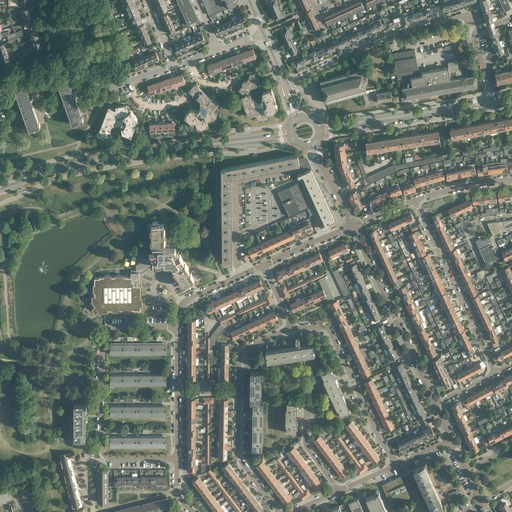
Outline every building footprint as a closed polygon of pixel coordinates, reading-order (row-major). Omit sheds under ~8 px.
[(135,22),(136,25),(143,22),(133,0),(121,0),(132,23),(135,22)] [(168,7),(165,0),(153,0),(160,13),(167,10),(165,8),(168,7)] [(197,14),(195,11),(196,11),(191,0),(179,6),(181,11),(183,13),(184,16),(187,24),(189,24),(195,21),(200,19),(197,14)] [(202,0),(209,15),(227,7),(233,5),(237,3),(236,0),(202,0)] [(309,4),(306,0),(298,4),(300,8),(309,4)] [(361,10),(364,9),(360,0),(355,3),(358,9),(361,15),(363,14),(361,10)] [(375,9),(372,2),(371,0),(365,0),(369,6),(371,5),(374,9),(375,9)] [(449,9),(446,0),(444,0),(443,1),(441,2),(441,4),(442,4),(444,11),(449,9)] [(455,8),(452,0),(446,0),(449,9),(455,8)] [(499,0),(505,11),(511,8),(508,0),(499,0)] [(489,6),(493,5),(493,2),(491,3),(481,6),(483,12),(490,10),(489,6)] [(273,14),(281,10),(283,9),(280,3),(270,8),(273,14)] [(358,9),(355,3),(351,5),(355,13),(358,12),(360,16),(361,15),(358,9)] [(312,11),(311,9),(309,6),(309,4),(300,8),(296,10),(297,11),(301,10),(303,15),(312,11)] [(355,13),(351,5),(346,7),(349,13),(352,19),(354,18),(352,14),(355,13)] [(349,13),(346,7),(342,9),(346,17),(349,16),(351,20),(352,19),(349,13)] [(24,16),(30,14),(28,8),(21,10),(24,16)] [(427,17),(425,10),(424,8),(418,9),(419,11),(421,18),(427,17)] [(346,17),(342,9),(337,11),(341,19),(346,17)] [(281,10),(273,14),(275,20),(281,17),(281,18),(284,16),(285,15),(284,12),(283,13),(281,10)] [(302,23),(306,21),(315,17),(312,11),(303,15),(304,16),(304,17),(305,20),(301,22),(302,23)] [(341,19),(337,11),(333,13),(337,21),(341,19)] [(407,14),(406,12),(400,14),(401,17),(403,24),(404,25),(410,23),(410,22),(407,14)] [(407,13),(407,14),(410,22),(415,20),(413,13),(413,12),(407,13)] [(163,22),(170,19),(167,13),(161,16),(163,22)] [(337,21),(333,13),(329,15),(331,21),(334,27),(336,27),(334,22),(337,21)] [(30,14),(24,16),(26,22),(32,19),(30,14)] [(237,18),(240,24),(245,22),(243,15),(237,18)] [(331,21),(329,15),(324,17),(327,25),(331,24),(333,28),(334,27),(331,21)] [(392,17),(395,27),(403,24),(401,17),(398,18),(397,15),(392,17)] [(492,18),(494,17),(493,15),(484,17),(486,23),(493,21),(492,18)] [(315,17),(306,21),(308,26),(317,22),(315,17)] [(395,27),(392,17),(387,19),(387,17),(383,18),(384,22),(383,23),(384,27),(386,26),(386,29),(395,27)] [(240,24),(237,18),(231,20),(234,27),(240,24)] [(35,25),(32,19),(26,22),(28,28),(35,25)] [(172,24),(170,19),(163,22),(166,27),(172,24)] [(374,21),(378,30),(383,27),(384,27),(383,23),(382,23),(379,19),(374,21)] [(231,20),(226,23),(229,29),(234,27),(231,20)] [(372,33),(378,30),(374,21),(368,24),(369,24),(372,33)] [(224,23),(223,22),(220,24),(220,25),(223,32),(229,29),(226,23),(224,23)] [(319,26),(317,22),(308,26),(310,30),(319,26)] [(146,30),(144,24),(137,27),(135,28),(136,31),(138,29),(139,33),(146,30)] [(172,24),(166,27),(168,33),(175,30),(172,24)] [(367,35),(372,33),(369,24),(363,27),(367,35)] [(223,32),(220,25),(215,27),(218,34),(223,32)] [(361,37),(367,35),(363,27),(358,29),(361,37)] [(283,37),(290,34),(288,29),(281,32),(283,37)] [(361,37),(358,29),(357,29),(352,31),(356,40),(361,37)] [(499,34),(498,32),(496,32),(495,29),(489,31),(491,37),(497,35),(499,34)] [(142,38),(148,35),(146,30),(139,33),(137,34),(138,37),(141,36),(142,38)] [(199,42),(205,40),(202,33),(201,31),(195,33),(196,36),(199,42)] [(351,42),(356,40),(352,31),(347,34),(348,36),(351,42)] [(32,40),(39,37),(37,32),(30,34),(32,40)] [(290,34),(283,37),(286,43),(292,40),(290,34)] [(151,41),(148,35),(142,38),(144,44),(151,41)] [(199,42),(196,36),(190,38),(193,45),(199,42)] [(343,39),(342,39),(345,45),(351,42),(348,36),(343,39)] [(39,37),(32,40),(34,45),(41,43),(39,37)] [(340,47),(345,45),(342,39),(343,39),(342,37),(336,39),(340,47)] [(179,41),(179,43),(182,50),(188,47),(185,41),(184,38),(181,39),(181,40),(179,41)] [(193,45),(190,38),(185,41),(188,47),(193,45)] [(334,50),(340,47),(336,39),(331,42),(334,50)] [(504,39),(499,40),(492,43),(494,48),(506,44),(504,39)] [(295,45),(292,40),(286,43),(288,49),(289,48),(291,52),(297,49),(296,45),(295,45)] [(326,46),(329,52),(334,50),(331,42),(326,44),(326,46)] [(41,43),(34,45),(32,46),(34,52),(43,49),(41,43)] [(182,50),(179,43),(174,46),(177,52),(182,50)] [(323,55),(329,52),(326,46),(321,48),(321,49),(323,55)] [(501,48),(503,48),(502,46),(494,48),(496,54),(503,52),(501,48)] [(318,57),(323,55),(321,49),(321,48),(320,47),(314,49),(315,50),(318,57)] [(247,51),(250,59),(253,57),(255,58),(256,54),(254,54),(253,48),(247,51)] [(8,54),(6,49),(0,50),(0,52),(2,57),(8,54)] [(315,50),(310,53),(309,53),(313,60),(312,60),(312,61),(318,58),(318,57),(315,50)] [(415,50),(407,51),(394,53),(395,60),(394,60),(398,79),(402,78),(402,79),(410,77),(419,76),(419,73),(418,68),(416,56),(415,50)] [(156,51),(150,54),(153,61),(159,58),(156,51)] [(247,60),(250,59),(247,51),(242,52),(241,53),(244,62),(247,61),(247,60)] [(310,53),(309,52),(303,54),(304,56),(307,62),(312,60),(313,60),(309,53),(310,53)] [(241,63),(244,62),(241,53),(235,55),(238,63),(241,62),(241,63)] [(10,60),(8,54),(2,57),(4,63),(10,60)] [(153,61),(150,54),(145,57),(148,63),(153,61)] [(230,57),(233,66),(236,65),(236,64),(238,63),(235,55),(230,57)] [(307,62),(304,56),(299,59),(302,65),(307,62)] [(148,63),(145,57),(139,59),(142,66),(148,63)] [(233,66),(230,57),(224,59),(227,67),(230,66),(230,67),(233,66)] [(142,66),(139,59),(133,62),(136,68),(141,66),(142,66)] [(227,67),(224,59),(219,61),(222,70),(225,69),(224,68),(227,67)] [(299,59),(293,61),(292,62),(291,63),(292,65),(293,65),(295,65),(296,68),(302,65),(299,59)] [(410,77),(402,79),(401,79),(402,86),(403,86),(403,87),(402,87),(404,99),(478,86),(477,83),(478,83),(478,81),(477,81),(476,75),(471,75),(469,73),(466,73),(466,76),(462,77),(462,75),(461,68),(461,69),(459,69),(458,60),(448,62),(449,67),(448,67),(449,71),(448,72),(449,77),(450,77),(450,79),(424,83),(412,85),(411,82),(410,77)] [(219,61),(213,63),(216,71),(218,70),(219,71),(222,70),(219,61)] [(217,73),(216,71),(213,63),(207,65),(204,66),(204,69),(208,67),(209,70),(208,72),(214,75),(217,73)] [(449,71),(448,67),(430,70),(430,71),(423,73),(424,83),(450,79),(450,77),(449,77),(448,72),(449,71)] [(367,104),(366,100),(364,94),(365,94),(363,89),(364,89),(363,88),(365,86),(367,84),(365,80),(361,78),(360,76),(359,72),(353,74),(352,71),(348,72),(349,75),(319,83),(320,87),(323,100),(324,105),(326,104),(327,104),(358,95),(362,107),(368,106),(367,104)] [(422,73),(419,73),(419,76),(410,77),(411,82),(412,85),(424,83),(423,73),(422,71),(422,73)] [(506,81),(505,71),(495,73),(497,83),(506,81)] [(182,74),(176,76),(179,84),(182,83),(184,84),(186,80),(184,79),(182,74)] [(252,115),(253,117),(266,120),(267,115),(269,116),(277,106),(274,103),(275,101),(275,99),(271,89),(263,92),(261,100),(251,99),(249,92),(252,88),(256,86),(256,84),(259,80),(252,74),(250,74),(249,78),(245,82),(243,81),(242,86),(239,90),(242,93),(240,94),(248,116),(252,115)] [(179,84),(176,76),(170,78),(173,87),(176,86),(176,85),(179,84)] [(165,80),(167,88),(170,87),(170,88),(173,87),(170,78),(165,80)] [(76,90),(73,91),(69,80),(58,84),(73,124),(84,120),(74,93),(76,92),(76,90)] [(159,82),(162,91),(165,90),(165,89),(167,88),(165,80),(159,82)] [(159,92),(162,91),(159,82),(153,84),(156,92),(159,91),(159,92)] [(197,124),(198,128),(210,123),(211,121),(215,122),(216,117),(217,109),(215,108),(218,104),(210,97),(209,93),(206,94),(198,88),(197,83),(194,84),(189,91),(193,94),(192,97),(197,98),(200,101),(199,111),(190,109),(185,116),(194,124),(197,124)] [(156,92),(153,84),(147,86),(149,91),(148,93),(152,94),(153,93),(156,92)] [(32,96),(30,97),(27,86),(16,89),(30,130),(41,126),(31,98),(33,98),(32,96)] [(392,100),(391,91),(376,93),(376,92),(369,93),(370,98),(366,100),(367,104),(378,101),(378,102),(392,100)] [(134,122),(137,119),(129,109),(127,109),(126,105),(114,107),(113,109),(109,107),(105,117),(101,120),(103,122),(99,131),(96,134),(97,136),(106,139),(108,135),(110,134),(109,130),(111,125),(121,124),(122,132),(130,135),(135,124),(134,122)] [(506,128),(504,119),(495,120),(497,130),(506,128)] [(495,120),(486,122),(488,131),(497,130),(495,120)] [(156,132),(156,123),(152,124),(151,122),(146,128),(146,133),(156,132)] [(486,122),(477,124),(479,133),(488,131),(486,122)] [(479,133),(477,124),(468,125),(470,135),(479,133)] [(470,135),(468,125),(459,127),(461,136),(470,135)] [(461,136),(459,127),(450,129),(451,138),(461,136)] [(429,133),(430,142),(440,140),(438,131),(429,133)] [(430,142),(429,133),(420,134),(421,143),(430,142)] [(420,134),(411,135),(412,145),(421,143),(420,134)] [(411,135),(402,137),(403,146),(412,145),(411,135)] [(402,137),(393,138),(394,147),(403,146),(402,137)] [(393,138),(384,140),(385,149),(394,147),(393,138)] [(376,153),(383,152),(382,149),(385,149),(384,140),(375,141),(376,150),(376,153)] [(376,150),(375,141),(365,142),(367,152),(376,150)] [(336,154),(345,153),(344,143),(334,145),(336,154)] [(345,153),(336,154),(337,163),(346,162),(347,162),(345,153)] [(299,164),(297,154),(221,169),(222,263),(232,263),(231,177),(299,164)] [(333,217),(307,159),(300,160),(301,164),(298,166),(301,173),(297,175),(300,182),(298,183),(296,179),(246,201),(259,230),(271,224),(273,223),(276,222),(311,206),(321,229),(328,226),(327,223),(334,220),(333,217)] [(346,162),(337,163),(340,171),(348,168),(346,162)] [(348,168),(340,171),(342,177),(350,174),(348,168)] [(352,179),(350,174),(342,177),(344,182),(352,179)] [(355,185),(352,179),(344,182),(347,188),(355,185)] [(410,192),(415,190),(412,181),(407,182),(408,186),(407,186),(408,188),(409,188),(410,191),(409,191),(410,192)] [(394,182),(391,183),(392,185),(393,185),(394,188),(394,189),(395,190),(396,190),(397,193),(396,193),(397,195),(402,192),(398,183),(395,184),(394,182)] [(405,194),(410,192),(409,191),(410,191),(409,188),(408,188),(407,186),(408,186),(407,182),(402,184),(405,194)] [(388,187),(392,197),(397,195),(396,193),(397,193),(396,190),(395,190),(394,189),(394,188),(393,185),(392,185),(388,187)] [(387,199),(392,197),(388,187),(387,188),(388,188),(383,190),(384,193),(385,195),(386,195),(387,198),(386,198),(386,199),(387,199)] [(379,194),(382,201),(387,199),(386,199),(386,198),(387,198),(386,195),(385,195),(384,193),(383,190),(381,191),(382,193),(379,194)] [(360,196),(359,193),(357,194),(355,191),(348,195),(350,199),(351,199),(352,200),(355,198),(355,197),(356,196),(357,197),(360,196)] [(375,193),(374,191),(372,192),(374,197),(374,198),(375,199),(376,199),(377,202),(376,202),(377,204),(382,201),(379,194),(378,192),(375,193)] [(374,198),(374,197),(372,192),(372,193),(370,194),(370,196),(368,197),(368,198),(371,203),(372,206),(377,204),(376,202),(377,202),(376,199),(375,199),(374,198)] [(361,198),(360,196),(357,197),(356,196),(355,197),(355,198),(352,200),(351,199),(350,199),(353,205),(360,201),(359,199),(361,198)] [(355,210),(371,203),(368,198),(365,199),(366,202),(361,204),(360,201),(353,205),(355,210)] [(464,202),(467,209),(473,207),(469,200),(464,202)] [(463,214),(465,213),(464,211),(467,209),(464,202),(459,205),(462,212),(463,214)] [(462,212),(459,205),(454,207),(457,214),(462,212)] [(452,218),(454,217),(454,215),(457,214),(454,207),(448,210),(451,217),(452,218)] [(435,222),(441,220),(439,216),(442,215),(441,213),(432,217),(435,222)] [(412,223),(415,222),(411,214),(405,216),(408,222),(411,220),(412,223)] [(408,222),(405,216),(400,219),(402,224),(403,226),(409,223),(408,222)] [(403,226),(402,224),(400,219),(394,221),(397,227),(400,225),(401,227),(403,226)] [(487,223),(493,235),(506,229),(511,226),(511,219),(503,221),(487,223)] [(30,224),(32,229),(43,225),(42,220),(30,224)] [(437,228),(445,224),(444,222),(442,223),(441,220),(435,222),(437,228)] [(158,224),(158,221),(152,221),(152,224),(151,224),(151,251),(150,251),(149,251),(148,252),(147,252),(146,253),(145,254),(144,254),(143,255),(142,256),(141,257),(141,258),(141,259),(140,260),(140,261),(140,262),(140,263),(140,264),(136,264),(136,270),(131,270),(131,269),(131,277),(127,277),(127,276),(123,276),(123,274),(115,275),(115,276),(111,276),(111,275),(103,275),(103,276),(99,276),(99,278),(94,278),(94,284),(93,284),(93,292),(95,292),(95,296),(92,296),(92,302),(95,306),(93,307),(95,309),(97,308),(99,312),(108,312),(108,310),(112,310),(112,311),(120,311),(120,309),(123,309),(123,311),(131,311),(131,309),(133,309),(133,310),(140,309),(140,306),(142,305),(142,297),(140,297),(140,285),(142,285),(141,276),(145,274),(146,275),(147,275),(148,276),(149,276),(150,276),(151,277),(152,277),(153,277),(153,279),(153,277),(155,277),(158,275),(158,276),(157,271),(157,270),(157,269),(158,269),(158,268),(159,268),(159,267),(159,266),(160,265),(160,264),(164,264),(164,266),(169,268),(172,267),(183,286),(185,285),(186,287),(191,284),(189,282),(194,279),(177,251),(174,248),(163,248),(163,246),(164,246),(163,224),(158,224)] [(309,221),(303,224),(306,232),(313,229),(309,221)] [(394,230),(394,228),(397,227),(394,221),(389,224),(391,229),(392,231),(394,230)] [(300,235),(306,232),(303,224),(302,222),(299,223),(300,225),(297,227),(300,235)] [(445,224),(437,228),(440,233),(446,231),(444,227),(446,227),(445,224)] [(297,227),(295,228),(291,230),(294,237),(300,235),(297,227)] [(372,238),(377,236),(376,234),(378,233),(377,229),(369,233),(372,238)] [(291,230),(285,233),(288,240),(294,237),(291,230)] [(411,240),(418,237),(416,231),(409,235),(411,240)] [(447,233),(446,231),(440,233),(442,239),(448,236),(450,235),(449,233),(447,233)] [(285,233),(279,235),(282,243),(288,240),(285,233)] [(279,235),(273,238),(276,246),(282,243),(279,235)] [(445,244),(451,241),(453,240),(450,235),(448,236),(442,239),(445,244)] [(270,248),(276,246),(273,238),(272,236),(269,237),(270,239),(266,241),(270,248)] [(479,239),(475,241),(486,264),(499,258),(498,256),(501,255),(492,236),(480,241),(479,239)] [(414,245),(421,242),(418,237),(411,240),(412,243),(409,244),(411,247),(414,245)] [(377,249),(382,247),(381,244),(383,243),(382,240),(380,241),(374,244),(377,249)] [(266,241),(260,244),(264,251),(270,248),(266,241)] [(452,244),(451,241),(445,244),(448,250),(455,246),(454,244),(452,244)] [(423,247),(421,242),(414,245),(416,250),(423,247)] [(343,255),(349,252),(345,243),(339,246),(342,252),(343,255)] [(264,251),(260,244),(254,246),(258,254),(264,251)] [(258,254),(254,246),(248,249),(251,257),(258,254)] [(342,252),(339,246),(334,248),(337,255),(342,252)] [(425,253),(423,247),(416,250),(418,256),(425,253)] [(337,255),(334,248),(328,251),(331,257),(337,255)] [(459,255),(459,254),(457,252),(456,249),(451,252),(453,257),(459,255)] [(511,256),(508,249),(502,252),(505,259),(511,256)] [(382,260),(387,258),(389,257),(387,251),(385,252),(379,255),(382,260)] [(314,255),(317,263),(323,260),(319,253),(314,255)] [(421,263),(424,262),(431,259),(428,253),(421,257),(419,258),(421,263)] [(456,263),(461,260),(463,259),(460,253),(459,254),(459,255),(453,257),(456,263)] [(317,263),(314,255),(308,258),(312,265),(317,263)] [(312,265),(308,258),(303,260),(306,268),(312,265)] [(424,268),(426,267),(433,264),(431,259),(424,262),(421,263),(424,268)] [(458,268),(464,265),(462,262),(464,261),(463,259),(461,260),(456,263),(458,268)] [(303,260),(297,263),(301,270),(306,268),(303,260)] [(346,268),(349,269),(350,273),(351,272),(351,273),(358,269),(356,264),(355,264),(353,261),(345,265),(346,268)] [(297,263),(292,265),(295,273),(301,270),(297,263)] [(426,274),(428,272),(435,269),(433,264),(426,267),(424,268),(426,274)] [(461,273),(466,271),(469,270),(466,264),(464,265),(458,268),(461,273)] [(292,265),(287,268),(290,275),(295,273),(292,265)] [(504,275),(511,272),(508,266),(500,270),(502,276),(503,276),(504,275)] [(287,268),(281,270),(285,278),(290,275),(287,268)] [(353,274),(354,277),(361,274),(358,269),(351,273),(352,275),(353,274)] [(438,274),(435,269),(428,272),(431,278),(438,274)] [(285,278),(281,270),(275,273),(279,280),(285,278)] [(469,276),(466,271),(461,273),(463,279),(469,276)] [(361,274),(354,277),(357,283),(363,280),(361,274)] [(440,280),(438,274),(431,278),(433,283),(440,280)] [(472,279),(471,275),(469,276),(463,279),(466,284),(473,281),(472,279)] [(397,279),(392,282),(394,287),(400,285),(397,279)] [(254,283),(258,290),(263,287),(260,280),(254,283)] [(366,285),(363,280),(357,283),(359,288),(366,285)] [(440,280),(433,283),(436,288),(443,285),(440,280)] [(468,290),(474,287),(476,286),(474,283),(473,281),(466,284),(468,290)] [(254,283),(249,285),(252,293),(258,290),(254,283)] [(252,293),(249,285),(243,288),(247,295),(252,293)] [(359,288),(362,293),(368,290),(366,285),(359,288)] [(443,285),(436,288),(438,293),(445,290),(443,285)] [(401,295),(407,292),(405,286),(399,289),(401,295)] [(474,287),(468,290),(471,295),(478,292),(477,289),(475,290),(474,287)] [(243,288),(238,290),(241,297),(247,295),(243,288)] [(323,289),(320,290),(317,291),(321,299),(326,296),(325,293),(324,290),(323,289)] [(241,297),(238,290),(232,293),(236,300),(241,297)] [(362,293),(360,294),(359,294),(362,300),(362,299),(362,300),(364,299),(371,296),(368,290),(362,293)] [(314,293),(314,291),(311,292),(315,301),(321,299),(317,291),(314,293)] [(403,299),(412,296),(412,295),(410,291),(407,292),(401,295),(403,299)] [(310,304),(315,301),(311,292),(309,293),(310,295),(306,296),(310,304)] [(442,301),(449,298),(446,292),(439,295),(442,301)] [(236,300),(232,293),(227,295),(230,302),(236,300)] [(227,295),(222,297),(225,305),(230,302),(227,295)] [(481,297),(480,295),(472,298),(475,304),(480,301),(479,298),(481,297)] [(310,304),(306,296),(301,299),(304,306),(310,304)] [(373,301),(371,296),(364,299),(362,300),(363,302),(365,301),(367,304),(373,301)] [(406,305),(414,301),(412,296),(403,299),(406,305)] [(222,297),(216,300),(220,307),(225,305),(222,297)] [(449,298),(442,301),(444,306),(451,303),(449,298)] [(301,299),(296,301),(299,309),(304,306),(301,299)] [(332,309),(340,306),(337,299),(329,303),(332,309)] [(220,307),(216,300),(211,302),(214,310),(220,307)] [(299,309),(296,301),(290,304),(293,311),(299,309)] [(369,309),(376,306),(373,301),(367,304),(369,309)] [(408,310),(417,306),(415,301),(414,301),(406,305),(408,310)] [(482,304),(480,301),(475,304),(477,309),(485,306),(484,303),(482,304)] [(214,310),(211,302),(205,305),(208,313),(214,310)] [(453,308),(451,303),(444,306),(442,307),(443,309),(445,308),(446,311),(453,308)] [(342,312),(340,306),(332,309),(335,315),(342,312)] [(369,316),(378,312),(376,306),(369,309),(367,310),(369,316)] [(417,312),(419,311),(417,306),(408,310),(411,315),(417,312)] [(480,315),(485,312),(484,309),(486,308),(485,306),(477,309),(480,315)] [(453,308),(446,311),(449,316),(456,313),(453,308)] [(274,311),(269,314),(272,321),(278,319),(274,311)] [(419,311),(417,312),(411,315),(413,320),(421,316),(419,311)] [(342,312),(335,315),(338,321),(345,318),(342,312)] [(378,312),(369,316),(370,316),(371,317),(372,317),(373,317),(374,320),(381,317),(378,312)] [(487,315),(485,312),(480,315),(482,320),(490,317),(489,314),(487,315)] [(262,314),(263,316),(267,324),(272,321),(269,314),(266,315),(265,313),(262,314)] [(456,313),(449,316),(451,322),(458,318),(456,313)] [(263,316),(258,319),(261,326),(267,324),(263,316)] [(422,323),(424,322),(421,316),(413,320),(415,325),(422,322),(422,323)] [(490,323),(492,322),(490,317),(482,320),(485,325),(490,323)] [(255,320),(254,318),(252,320),(252,321),(256,329),(261,326),(258,319),(255,320)] [(348,324),(347,321),(345,318),(338,321),(341,327),(348,324)] [(458,318),(451,322),(454,327),(461,324),(458,318)] [(256,329),(252,321),(247,324),(250,331),(256,329)] [(381,325),(379,322),(367,328),(369,331),(374,329),(377,334),(379,333),(385,330),(383,324),(381,325)] [(422,322),(415,325),(418,330),(424,328),(422,323),(422,322)] [(487,331),(495,327),(494,325),(492,326),(490,323),(485,325),(487,331)] [(250,331),(247,324),(242,326),(245,334),(250,331)] [(348,324),(341,327),(343,334),(351,330),(348,324)] [(461,324),(454,327),(456,332),(463,329),(461,324)] [(242,326),(236,329),(240,336),(245,334),(242,326)] [(495,327),(487,331),(490,336),(495,334),(499,332),(496,327),(495,327)] [(424,328),(418,330),(420,336),(426,333),(424,328)] [(240,336),(236,329),(231,331),(234,339),(240,336)] [(354,336),(353,334),(351,330),(343,334),(346,340),(354,336)] [(388,335),(385,330),(379,333),(381,338),(388,335)] [(467,336),(464,331),(459,333),(458,333),(454,335),(457,341),(461,339),(467,336)] [(429,338),(426,333),(420,336),(423,341),(429,338)] [(497,337),(496,334),(495,334),(490,336),(492,342),(500,338),(499,336),(497,337)] [(388,335),(381,338),(384,343),(390,340),(388,335)] [(357,342),(354,336),(346,340),(349,346),(357,342)] [(431,343),(429,338),(423,341),(425,346),(431,343)] [(266,351),(267,361),(314,354),(313,344),(300,346),(299,340),(295,340),(296,346),(266,351)] [(386,348),(393,346),(390,340),(384,343),(382,344),(383,348),(386,347),(386,348)] [(359,348),(358,346),(357,342),(349,346),(352,352),(359,348)] [(427,351),(434,348),(436,347),(433,342),(431,343),(425,346),(427,351)] [(166,344),(110,344),(110,354),(166,353),(166,344)] [(393,346),(386,348),(389,354),(395,351),(393,346)] [(355,358),(362,354),(365,353),(362,347),(359,348),(352,352),(355,358)] [(467,356),(469,355),(474,353),(472,347),(466,350),(465,350),(467,356)] [(430,356),(436,353),(434,348),(427,351),(430,356)] [(501,349),(495,352),(499,359),(505,356),(502,351),(501,349)] [(395,351),(389,354),(391,359),(398,356),(395,351)] [(362,354),(355,358),(358,364),(365,360),(362,354)] [(441,363),(442,363),(443,362),(441,357),(438,358),(432,361),(435,366),(441,363)] [(368,367),(365,360),(358,364),(360,370),(368,367)] [(398,361),(392,364),(395,372),(396,372),(404,368),(402,363),(399,364),(398,361)] [(443,369),(445,368),(442,363),(441,363),(435,366),(437,371),(443,369)] [(479,363),(474,366),(476,371),(482,368),(479,363)] [(474,366),(473,364),(470,366),(469,364),(467,366),(469,368),(468,368),(471,374),(476,371),(474,366)] [(466,377),(471,374),(468,368),(469,368),(467,366),(467,367),(465,368),(466,370),(463,371),(466,377)] [(371,373),(368,367),(360,370),(363,376),(371,373)] [(338,409),(341,415),(351,411),(347,404),(331,368),(321,372),(324,379),(323,379),(337,409),(338,409)] [(400,377),(407,374),(404,368),(396,372),(398,371),(400,377)] [(253,402),(252,443),(252,449),(262,450),(262,443),(264,443),(264,410),(263,410),(263,402),(261,402),(261,395),(262,395),(262,379),(261,379),(261,372),(250,371),(250,377),(250,402),(253,402)] [(457,372),(458,374),(461,380),(466,377),(463,371),(460,373),(459,371),(457,372)] [(110,375),(110,385),(166,384),(166,374),(110,375)] [(401,383),(409,379),(407,374),(400,377),(399,377),(401,383)] [(442,382),(448,379),(446,374),(439,376),(442,382)] [(367,388),(375,384),(372,378),(364,381),(367,388)] [(405,387),(412,384),(409,379),(401,383),(403,382),(405,387)] [(448,379),(442,382),(444,387),(450,384),(448,379)] [(503,390),(509,388),(507,384),(504,379),(499,382),(502,388),(503,390)] [(499,382),(493,385),(496,389),(496,391),(502,388),(499,382)] [(375,384),(367,388),(370,394),(377,390),(375,384)] [(408,392),(414,389),(412,384),(405,387),(408,392)] [(496,389),(493,385),(493,384),(487,387),(490,392),(496,389)] [(490,392),(487,387),(482,390),(485,395),(486,397),(491,394),(490,392)] [(410,398),(416,395),(414,389),(408,392),(410,398)] [(377,390),(370,394),(373,400),(380,396),(377,390)] [(480,398),(482,397),(485,395),(482,390),(477,393),(480,398)] [(475,403),(478,401),(477,400),(480,398),(477,393),(472,395),(474,401),(475,403)] [(413,403),(419,400),(416,395),(410,398),(413,403)] [(470,406),(472,404),(471,402),(474,401),(472,395),(466,398),(469,404),(470,406)] [(380,396),(373,400),(375,406),(383,402),(380,396)] [(415,408),(421,405),(419,400),(413,403),(415,408)] [(298,402),(287,402),(287,409),(286,409),(285,425),(286,425),(286,432),(297,433),(298,402)] [(386,408),(383,402),(375,406),(378,412),(386,408)] [(88,415),(86,415),(86,404),(74,404),(74,440),(86,440),(86,417),(88,417),(88,415)] [(454,413),(463,408),(462,406),(459,407),(458,404),(451,407),(454,413)] [(110,406),(110,416),(166,415),(166,405),(110,406)] [(418,414),(424,411),(421,405),(415,408),(418,414)] [(386,408),(378,412),(381,418),(388,414),(386,408)] [(463,408),(454,413),(456,418),(463,415),(462,412),(464,411),(463,408)] [(424,411),(418,414),(421,422),(427,419),(426,417),(426,416),(424,411)] [(391,420),(388,414),(381,418),(384,424),(391,420)] [(463,415),(456,418),(459,424),(466,421),(463,415)] [(349,430),(355,425),(351,420),(345,425),(349,430)] [(391,420),(384,424),(387,430),(394,426),(391,420)] [(466,421),(459,424),(461,429),(468,426),(466,421)] [(502,426),(507,435),(511,432),(511,430),(508,423),(502,426)] [(359,430),(355,425),(349,430),(352,435),(359,430)] [(425,429),(428,437),(434,434),(431,426),(425,429)] [(471,432),(468,426),(461,429),(464,435),(471,432)] [(502,437),(507,435),(502,426),(497,428),(502,437)] [(496,440),(502,437),(497,428),(492,431),(496,440)] [(425,429),(419,432),(423,440),(428,437),(425,429)] [(362,435),(359,430),(352,435),(356,440),(362,435)] [(490,443),(496,440),(492,431),(489,432),(490,434),(487,436),(490,443)] [(419,432),(414,434),(417,442),(423,440),(419,432)] [(471,432),(464,435),(467,441),(473,437),(471,432)] [(317,444),(323,440),(320,434),(313,439),(317,444)] [(414,434),(408,437),(412,445),(417,442),(414,434)] [(357,446),(359,444),(366,439),(362,435),(356,440),(358,442),(356,444),(357,446)] [(110,446),(166,446),(166,437),(110,436),(110,446)] [(478,441),(476,436),(473,438),(473,437),(467,441),(469,446),(476,443),(475,442),(478,441)] [(412,445),(408,437),(402,440),(406,447),(412,445)] [(370,444),(366,439),(359,444),(363,449),(370,444)] [(323,440),(317,444),(320,449),(327,444),(323,440)] [(406,447),(402,440),(396,442),(400,450),(406,447)] [(479,449),(476,443),(469,446),(472,452),(479,449)] [(327,444),(320,449),(324,454),(330,449),(327,444)] [(370,444),(363,449),(367,454),(373,449),(370,444)] [(291,456),(297,451),(294,446),(287,451),(291,456)] [(330,449),(324,454),(328,459),(334,454),(330,449)] [(377,454),(373,449),(367,454),(370,459),(377,454)] [(297,451),(291,456),(295,461),(301,456),(297,451)] [(60,456),(61,460),(60,461),(61,462),(62,464),(61,465),(62,466),(64,475),(64,476),(65,477),(65,479),(65,480),(65,481),(66,481),(68,490),(68,491),(69,492),(69,494),(69,495),(70,496),(72,504),(72,505),(72,506),(73,508),(83,505),(84,503),(82,502),(79,492),(81,490),(79,489),(76,477),(77,475),(75,474),(72,462),(73,460),(71,459),(70,453),(60,456)] [(331,464),(338,459),(339,458),(336,453),(334,454),(328,459),(331,464)] [(377,454),(370,459),(373,463),(380,458),(377,454)] [(295,464),(296,463),(298,465),(305,461),(301,456),(295,461),(293,462),(295,464)] [(338,459),(331,464),(335,468),(341,464),(338,459)] [(260,470),(266,465),(262,460),(256,465),(260,470)] [(308,465),(305,461),(298,465),(302,470),(308,465)] [(226,473),(232,468),(229,463),(222,468),(226,473)] [(341,464),(335,468),(338,473),(345,468),(341,464)] [(270,470),(266,465),(260,470),(263,475),(270,470)] [(305,475),(312,470),(308,465),(302,470),(300,472),(302,474),(303,472),(305,475)] [(445,511),(424,465),(413,469),(386,482),(396,504),(417,494),(424,509),(425,511),(445,511)] [(232,468),(226,473),(229,477),(236,472),(232,468)] [(348,472),(345,468),(338,473),(341,477),(348,472)] [(274,475),(270,470),(263,475),(267,480),(274,475)] [(315,475),(312,470),(305,475),(309,480),(315,475)] [(229,477),(231,480),(233,482),(240,477),(236,472),(229,477)] [(200,475),(192,481),(196,486),(202,481),(204,480),(200,475)] [(274,475),(267,480),(271,485),(277,480),(274,475)] [(315,475),(309,480),(312,485),(319,480),(315,475)] [(233,482),(237,487),(243,482),(240,477),(233,482)] [(281,484),(277,480),(271,485),(275,490),(281,485),(281,484)] [(319,480),(312,485),(315,489),(322,484),(319,480)] [(202,481),(196,486),(200,491),(206,486),(202,481)] [(243,482),(237,487),(240,492),(247,487),(243,482)] [(285,490),(286,489),(282,483),(281,484),(281,485),(275,490),(278,495),(285,490)] [(206,486),(200,491),(203,496),(210,491),(206,486)] [(251,492),(247,487),(240,492),(242,494),(241,495),(235,500),(237,502),(244,496),(244,497),(251,492)] [(290,493),(286,489),(285,490),(278,495),(282,499),(288,494),(290,493)] [(379,493),(378,490),(374,492),(375,494),(365,499),(370,511),(387,511),(379,493)] [(449,498),(449,500),(450,501),(450,502),(456,498),(462,496),(460,493),(458,491),(456,490),(456,491),(454,491),(453,492),(452,493),(451,494),(449,493),(449,495),(449,498)] [(213,496),(212,494),(210,491),(203,496),(207,501),(213,496)] [(248,501),(254,496),(251,492),(244,497),(244,496),(237,502),(236,502),(238,504),(241,501),(242,502),(246,499),(248,501)] [(290,493),(288,494),(282,499),(284,503),(293,496),(290,493)] [(108,495),(108,494),(97,494),(98,502),(101,502),(103,504),(105,502),(108,502),(108,497),(108,496),(108,495)] [(217,501),(213,496),(207,501),(210,506),(217,501)] [(258,501),(254,496),(248,501),(251,506),(258,501)] [(331,511),(363,511),(357,497),(330,509),(331,511)] [(217,501),(210,506),(214,510),(221,505),(217,501)] [(258,501),(251,506),(255,511),(261,506),(258,501)] [(502,511),(503,511),(509,508),(506,503),(499,507),(502,511)]
